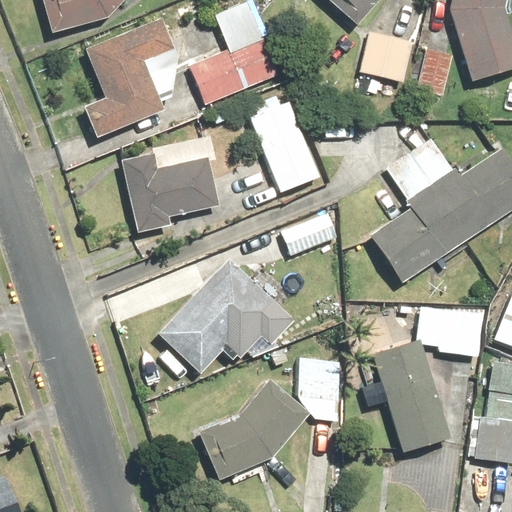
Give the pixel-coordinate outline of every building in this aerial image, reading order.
[(34,0),(45,38),(103,22),(122,0),(34,0)] [(319,0),(349,27),(372,0),(319,0)] [(444,0),(442,10),(464,83),(511,68),(511,56),(498,11),(500,0),(444,0)] [(242,1),(206,15),(221,54),(179,70),(194,109),(270,80),(254,41),(257,40),(242,1)] [(155,18),(78,51),(99,101),(75,111),(88,141),(158,112),(154,104),(166,99),(172,60),(155,18)] [(408,42),(362,32),(353,75),(399,85),(408,42)] [(447,55),(417,49),(408,92),(438,98),(447,55)] [(270,195),(314,177),(279,91),(245,105),(250,117),(240,121),(270,195)] [(363,238),(394,284),(511,207),(511,177),(496,152),(456,178),(451,169),(399,203),(405,211),(363,238)] [(148,155),(115,162),(130,236),(163,229),(161,219),(214,209),(204,160),(152,171),(148,155)] [(322,217),(273,236),(282,260),(288,257),(292,267),(335,251),(322,217)] [(288,323),(224,261),(150,336),(191,376),(215,352),(228,365),(254,338),(264,348),(288,323)] [(485,343),(511,353),(511,280),(510,279),(485,343)] [(418,302),(414,339),(436,342),(436,348),(475,353),(480,309),(418,302)] [(141,321),(115,329),(122,353),(138,347),(134,337),(146,334),(141,321)] [(415,341),(365,356),(395,453),(446,438),(415,341)] [(338,358),(291,354),(287,398),(335,402),(338,358)] [(511,365),(483,362),(479,393),(482,393),(479,419),(471,418),(468,439),(465,438),(464,447),(469,448),(467,462),(494,465),(506,467),(511,415),(511,365)] [(262,383),(234,417),(191,434),(211,483),(265,461),(302,415),(262,383)] [(8,511),(0,488),(0,511),(8,511)]
